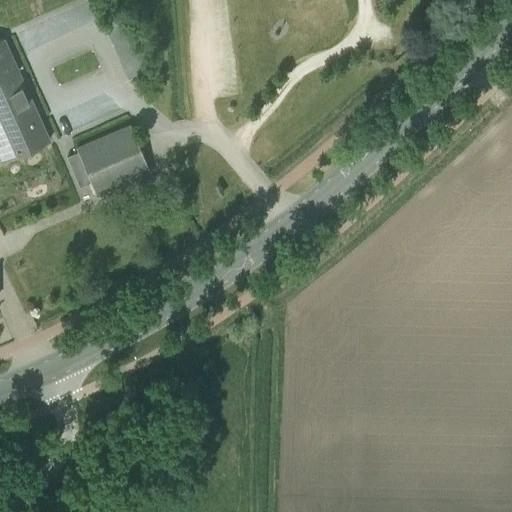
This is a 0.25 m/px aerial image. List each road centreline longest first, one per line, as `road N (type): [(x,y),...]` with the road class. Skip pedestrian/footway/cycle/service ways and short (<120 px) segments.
road 1 (secondary): [(0,395),(102,347),(248,259),(365,166),(511,24)]
road 2 (track): [(0,508),(63,447),(58,404)]
